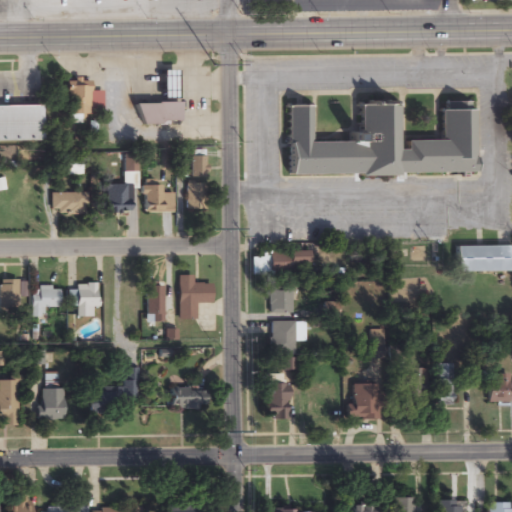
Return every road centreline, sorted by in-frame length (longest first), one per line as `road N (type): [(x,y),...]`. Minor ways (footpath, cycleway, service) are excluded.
road 1 (residential): [(232,511),(223,0)]
road 2 (secondary): [(511,28),(0,37)]
road 3 (residential): [(511,452),(0,460)]
road 4 (residential): [(229,244),(0,246)]
